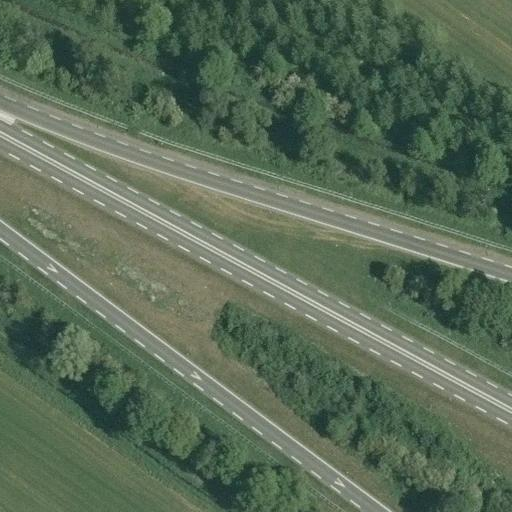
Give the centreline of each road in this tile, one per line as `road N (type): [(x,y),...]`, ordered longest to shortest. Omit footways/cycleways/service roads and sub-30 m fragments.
road 1 (primary): [(511,412),(0,136)]
road 2 (primary): [(511,276),(191,179),(0,108)]
road 3 (primary): [(0,234),(375,511)]
